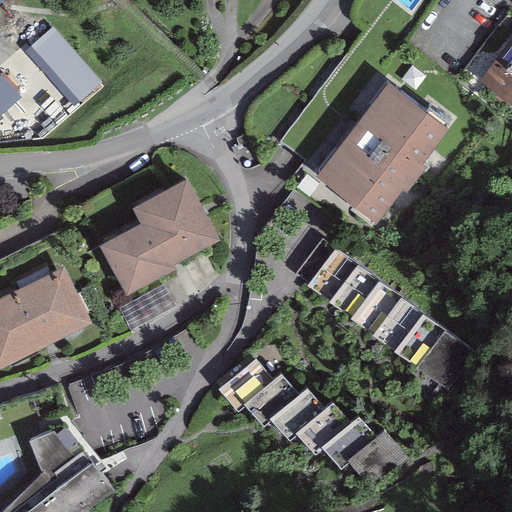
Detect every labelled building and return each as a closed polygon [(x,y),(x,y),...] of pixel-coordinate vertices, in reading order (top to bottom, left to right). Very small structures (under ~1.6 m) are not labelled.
[(101,82),(52,27),(24,51),(74,107),(101,82)] [(511,42),(479,82),(511,109),(511,42)] [(0,115),(20,98),(0,74),(0,115)] [(448,132),(389,86),(316,178),(376,224),(448,132)] [(179,182),(125,210),(134,228),(96,247),(122,297),(168,274),(166,267),(211,244),(179,182)] [(474,351),(322,239),(296,274),(309,283),(305,286),(448,390),(474,351)] [(63,267),(0,298),(0,369),(92,324),(63,267)] [(255,359),(218,390),(237,412),(244,406),(262,427),(270,421),(288,442),(296,435),(314,456),(322,449),(340,471),(348,463),(371,490),(408,458),(384,430),(376,438),(358,418),(350,424),(333,404),(325,410),(307,388),(298,395),(280,374),(273,380),(255,359)] [(53,431),(28,442),(41,474),(2,511),(87,511),(114,492),(83,452),(73,458),(53,431)]
